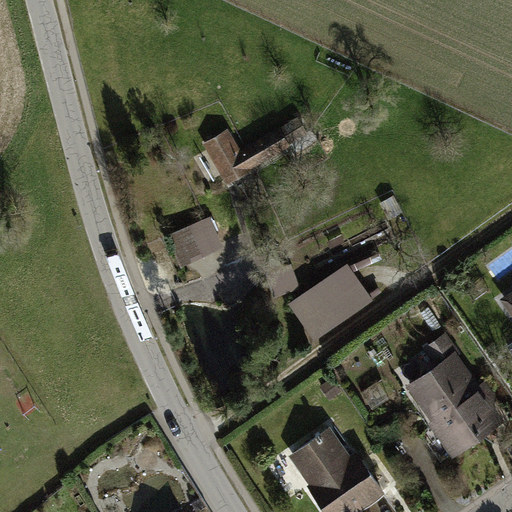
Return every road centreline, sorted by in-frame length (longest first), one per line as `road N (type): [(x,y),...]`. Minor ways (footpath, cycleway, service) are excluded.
road 1 (tertiary): [(42,0),(100,230),(149,357),(235,511)]
road 2 (track): [(227,0),(511,133)]
